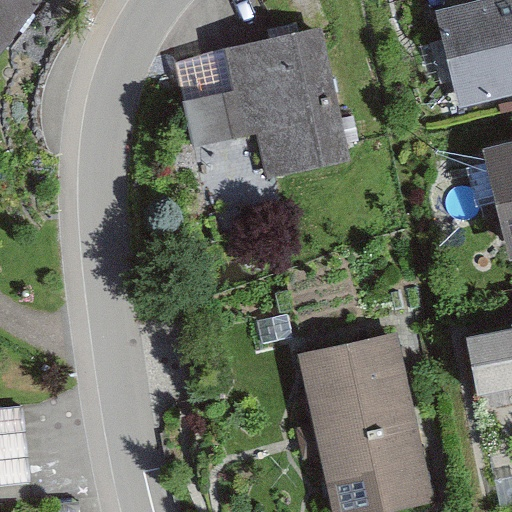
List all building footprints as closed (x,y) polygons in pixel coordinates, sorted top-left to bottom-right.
[(0,0),(0,31),(24,0),(0,0)] [(454,78),(458,96),(511,82),(511,0),(440,18),(444,36),(454,78)] [(310,31),(272,39),(226,49),(235,90),(218,94),(218,98),(179,106),(207,239),(278,224),(267,173),(337,158),(310,31)] [(511,148),(486,155),(509,248),(511,246),(511,148)] [(511,385),(511,326),(460,336),(471,393),(511,385)] [(364,511),(421,500),(412,459),(386,337),(300,354),(316,423),(304,425),(303,429),(306,447),(309,451),(321,448),(327,478),(333,511),(364,511)] [(0,484),(21,482),(17,430),(0,431),(0,484)]
